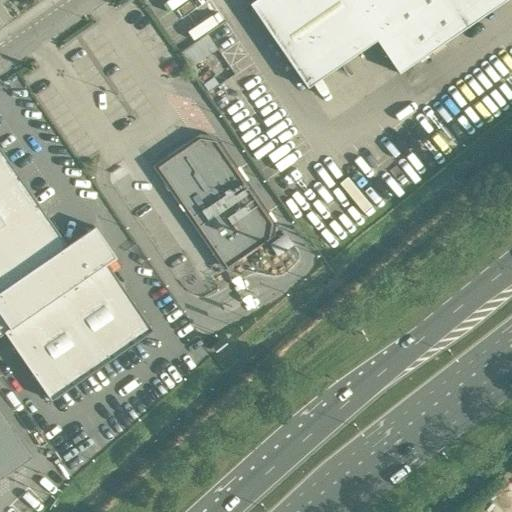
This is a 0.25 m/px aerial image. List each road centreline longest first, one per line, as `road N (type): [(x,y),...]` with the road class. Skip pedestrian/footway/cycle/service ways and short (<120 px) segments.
road 1 (trunk): [(511,272),(231,511)]
road 2 (trunk): [(331,511),(511,360)]
road 3 (unknown): [(0,480),(39,438),(0,366)]
